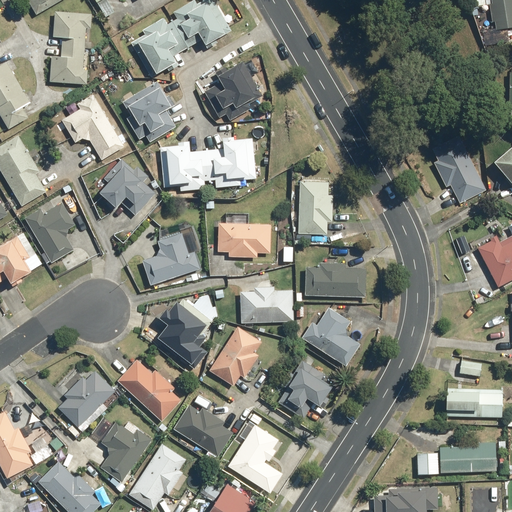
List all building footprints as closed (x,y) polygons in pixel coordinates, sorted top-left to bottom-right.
[(29,0),(38,14),(63,0),(29,0)] [(98,0),(108,16),(117,12),(110,0),(98,0)] [(133,43),(153,78),(181,62),(177,56),(206,38),(210,45),(230,33),(227,29),(231,27),(215,0),(204,0),(199,3),(197,0),(195,0),(176,12),(180,18),(170,24),(166,17),(144,30),(147,35),(133,43)] [(487,4),(485,0),(477,0),(474,1),(475,6),(473,7),(475,16),(481,14),(479,6),(487,4)] [(511,0),(493,0),(494,3),(491,3),(494,22),(497,21),(498,29),(511,27),(511,0)] [(52,81),(89,84),(90,69),(85,69),(88,28),(94,28),(95,13),(57,11),(55,37),(65,37),(63,56),(54,55),(52,81)] [(487,12),(476,16),(481,32),(492,29),(487,12)] [(0,110),(11,129),(31,117),(25,107),(33,103),(9,61),(1,66),(0,64),(0,110)] [(265,96),(245,61),(230,70),(229,66),(218,73),(223,82),(207,91),(223,120),(229,117),(231,120),(253,108),(251,104),(265,96)] [(161,80),(125,101),(133,115),(129,118),(141,139),(148,135),(152,141),(161,136),(163,138),(176,130),(175,128),(178,126),(169,110),(176,106),(161,80)] [(127,146),(96,94),(79,104),(82,108),(64,119),(77,143),(84,138),(92,140),(104,160),(127,146)] [(21,135),(0,147),(0,165),(24,206),(49,191),(38,174),(42,171),(21,135)] [(488,189),(461,135),(434,148),(440,159),(436,161),(448,186),(452,184),(461,202),(488,189)] [(162,147),(166,187),(182,186),(183,191),(207,188),(207,181),(217,180),(218,187),(243,185),(243,180),(259,178),(255,138),(236,139),(236,137),(225,138),(226,148),(194,151),(193,144),(192,144),(191,141),(180,142),(180,145),(162,147)] [(511,147),(497,160),(511,177),(511,147)] [(136,169),(124,158),(106,178),(111,182),(101,192),(111,201),(112,200),(120,207),(125,203),(138,215),(159,193),(148,184),(153,179),(150,177),(151,176),(140,166),(136,169)] [(302,180),(300,233),(329,234),(329,220),(334,221),(335,194),(330,194),(331,181),(302,180)] [(0,220),(11,214),(0,196),(0,220)] [(43,208),(27,218),(54,263),(76,249),(69,237),(71,229),(78,224),(64,202),(46,214),(43,208)] [(273,223),(220,222),(220,251),(230,251),(230,256),(259,257),(259,252),(272,252),(273,223)] [(0,283),(11,276),(15,283),(35,271),(34,270),(44,264),(25,232),(0,247),(0,283)] [(191,252),(184,232),(159,240),(162,247),(158,255),(144,259),(152,284),(202,268),(196,251),(191,252)] [(479,246),(500,286),(511,279),(511,235),(502,241),(498,234),(492,237),(493,240),(479,246)] [(298,245),(285,244),(283,263),(297,264),(298,245)] [(308,266),(307,294),(367,296),(368,268),(347,267),(347,262),(321,261),(321,266),(308,266)] [(242,291),(243,322),(296,320),(295,289),(276,289),(276,285),(255,286),(256,290),(242,291)] [(496,285),(486,291),(493,301),(502,295),(496,285)] [(170,307),(163,316),(171,322),(158,338),(183,357),(183,356),(187,359),(189,357),(206,370),(210,355),(200,347),(208,337),(204,334),(215,320),(185,297),(182,301),(180,299),(173,309),(170,307)] [(314,321),(304,337),(348,365),(362,343),(349,335),(348,327),(353,321),(330,306),(319,324),(314,321)] [(240,325),(211,369),(235,385),(242,375),(246,377),(261,354),(257,352),(264,341),(240,325)] [(139,358),(119,380),(164,421),(183,399),(173,390),(177,387),(157,369),(154,372),(139,358)] [(189,358),(183,365),(196,375),(202,367),(189,358)] [(291,370),(283,383),(289,387),(280,401),(305,418),(317,400),(323,404),(335,385),(323,377),(326,373),(305,359),(296,373),(291,370)] [(60,407),(80,427),(117,390),(97,370),(88,379),(85,375),(66,394),(69,397),(60,407)] [(450,388),(450,415),(505,416),(505,389),(450,388)] [(191,404),(175,428),(219,456),(235,432),(224,424),(226,421),(204,406),(201,410),(191,404)] [(7,410),(0,413),(0,460),(9,478),(35,464),(29,453),(33,451),(21,426),(16,428),(7,410)] [(102,466),(123,482),(154,438),(139,428),(136,433),(118,420),(103,442),(109,446),(110,454),(102,466)] [(229,465),(272,492),(285,472),(267,461),(268,459),(271,460),(278,449),(275,448),(281,439),(251,420),(241,435),(247,438),(229,465)] [(66,445),(58,435),(48,442),(57,453),(66,445)] [(442,446),(442,472),(499,470),(498,441),(480,441),(480,445),(442,446)] [(164,442),(131,493),(155,509),(166,492),(170,494),(184,472),(181,470),(188,458),(164,442)] [(439,451),(419,452),(420,473),(440,472),(439,451)] [(60,460),(40,480),(71,511),(94,511),(103,503),(94,494),(97,490),(79,471),(75,475),(60,460)] [(223,488),(209,479),(201,493),(214,502),(223,488)] [(229,483),(210,511),(251,511),(258,502),(229,483)] [(376,494),(376,511),(429,511),(429,508),(440,508),(439,486),(390,487),(390,494),(376,494)]
